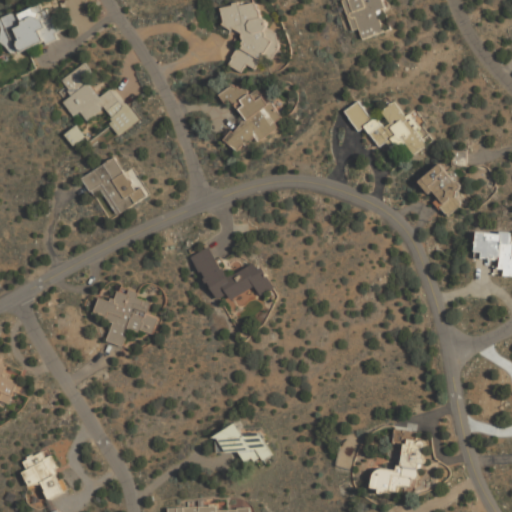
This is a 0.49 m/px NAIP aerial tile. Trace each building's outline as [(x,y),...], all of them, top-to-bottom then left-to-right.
[(234,0),(231,0),(220,23),(245,34),(231,64),(243,70),(246,63),(257,69),(264,55),(272,58),(284,32),(257,19),(260,12),(234,0)] [(385,8),(382,0),(344,0),(354,30),(361,28),(363,38),(385,31),(379,10),(385,8)] [(64,36),(53,7),(44,10),(41,2),(0,16),(0,26),(10,55),(64,36)] [(118,135),(140,120),(127,100),(122,104),(112,88),(100,95),(87,75),(93,71),(87,62),(62,78),(72,95),(65,100),(74,115),(82,110),(89,120),(102,111),(118,135)] [(285,117),(257,87),(252,92),(245,85),(240,89),(234,82),(223,92),(247,118),(226,138),(239,151),(255,135),(260,141),(285,117)] [(377,144),(398,148),(406,144),(410,152),(414,153),(428,146),(419,130),(421,122),(417,115),(403,113),(398,101),(384,108),(382,120),(371,118),(362,101),(346,109),(356,128),(370,131),(377,144)] [(87,135),(78,124),(66,134),(75,145),(87,135)] [(82,175),(91,192),(102,186),(117,213),(148,196),(142,186),(136,190),(117,156),(82,175)] [(448,215),(463,202),(455,192),(461,187),(441,163),(420,180),(448,215)] [(511,232),(477,231),(476,258),(503,259),(502,275),(511,275),(511,232)] [(222,307),(255,290),(258,297),(274,289),(260,261),(227,278),(211,247),(195,255),(222,307)] [(130,328),(154,334),(159,316),(149,313),(152,301),(138,297),(139,292),(119,287),(116,299),(100,295),(95,314),(113,319),(107,341),(125,346),(130,328)] [(0,398),(13,402),(18,381),(9,379),(12,366),(0,363),(0,398)] [(219,453),(245,450),(246,458),(268,456),(265,432),(242,434),(242,428),(217,430),(219,453)] [(395,468),(375,467),(373,490),(399,491),(399,485),(417,487),(419,463),(425,463),(426,440),(418,439),(419,429),(398,428),(395,468)] [(55,454),(46,457),(44,451),(23,459),(27,469),(24,471),(31,488),(43,483),(49,499),(69,491),(55,454)]
